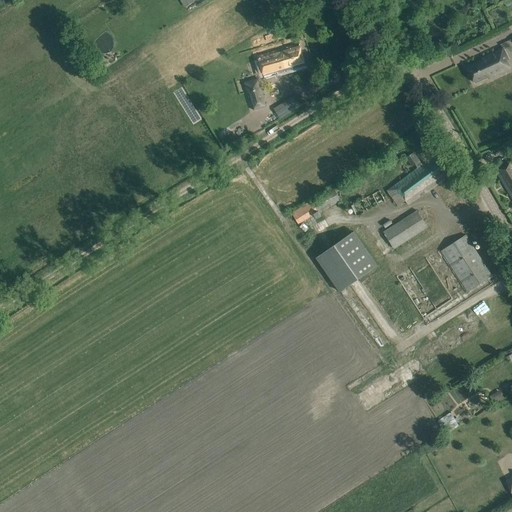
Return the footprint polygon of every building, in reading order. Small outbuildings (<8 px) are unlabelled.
[(306,65),(299,44),(258,56),(264,78),(271,76),(272,74),(277,72),(278,74),(285,72),(285,71),(287,70),(287,71),(306,65)] [(497,65),(507,61),(501,48),(481,58),(482,60),(467,67),(475,83),(488,77),(488,78),(500,73),(497,65)] [(265,98),(259,79),(245,83),(253,110),(267,106),(266,104),(265,104),(263,99),(265,98)] [(280,106),(274,109),(280,118),(290,111),(287,106),(285,103),(280,106)] [(413,152),(406,158),(412,166),(417,162),(420,166),(394,184),(395,186),(388,191),(399,206),(405,201),(408,205),(420,196),(419,194),(424,191),(425,192),(440,182),(449,177),(436,155),(423,165),(413,152)] [(511,161),(505,166),(496,171),(511,198),(511,161)] [(341,200),(333,187),(291,213),(298,224),(314,215),(316,218),(321,215),(320,213),(341,200)] [(351,205),(357,217),(386,201),(380,190),(351,205)] [(383,232),(394,249),(428,227),(417,210),(383,232)] [(377,265),(354,232),(316,259),(340,292),(377,265)] [(466,235),(457,240),(442,250),(468,291),(492,276),(466,235)] [(448,431),(460,424),(451,411),(440,419),(448,431)]
